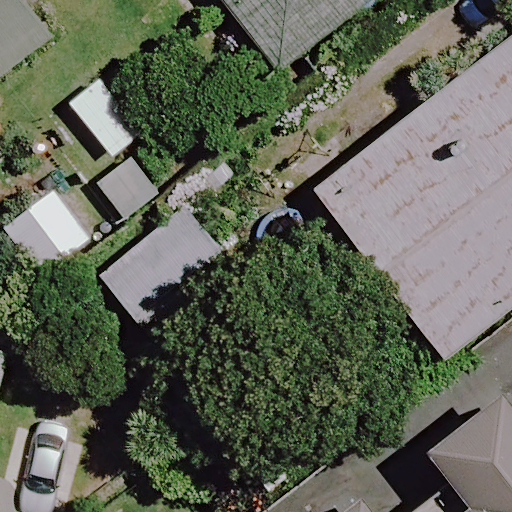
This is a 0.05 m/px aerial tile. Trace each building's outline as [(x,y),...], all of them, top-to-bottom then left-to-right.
[(0,0),(0,75),(44,44),(12,0),(0,0)] [(371,0),(216,0),(276,75),(371,0)] [(511,309),(511,41),(313,198),(443,364),(511,309)] [(249,297),(182,214),(98,281),(164,365),(249,297)] [(432,450),(473,502),(459,511),(375,511),(359,491),(333,511),(511,511),(511,410),(501,396),(432,450)]
